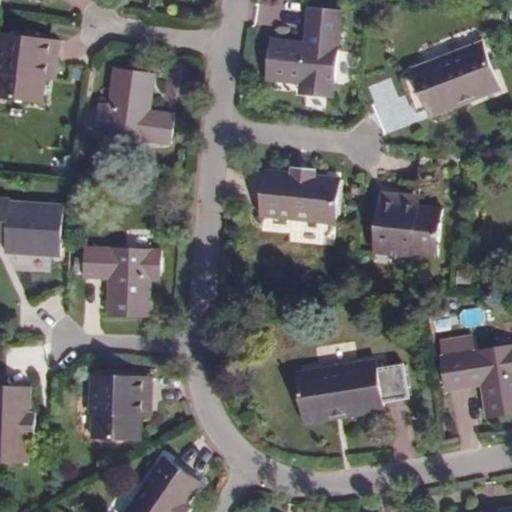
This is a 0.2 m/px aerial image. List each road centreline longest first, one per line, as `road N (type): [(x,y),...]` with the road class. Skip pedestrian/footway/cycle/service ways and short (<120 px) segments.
road 1 (residential): [(256,472),(288,481),(392,481),(511,459)]
road 2 (residential): [(216,127),(192,354)]
road 3 (residential): [(364,143),(216,127)]
road 4 (residential): [(192,354),(196,385),(216,426),(256,472)]
road 5 (residential): [(63,347),(192,354)]
road 6 (residential): [(101,25),(227,45)]
